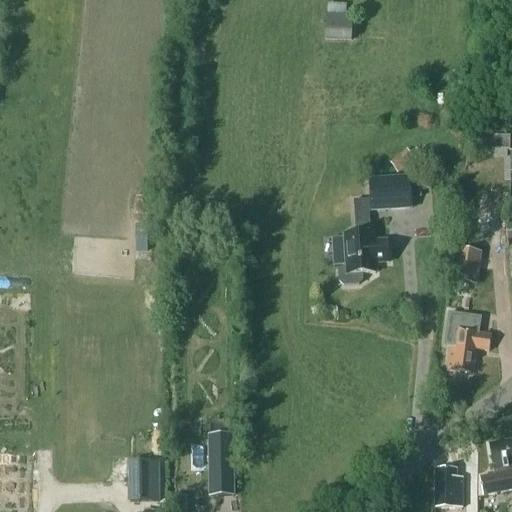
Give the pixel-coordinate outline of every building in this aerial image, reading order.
[(351,40),(352,16),(326,16),(325,40),(351,40)] [(416,157),(410,149),(391,164),(397,172),(416,157)] [(369,212),(411,209),(409,179),(369,181),(370,200),(353,201),(355,235),(345,236),(346,267),(342,268),(338,272),(339,282),(343,287),(358,286),(362,281),(362,275),(375,274),(374,264),(388,263),(387,242),(373,243),(373,234),(370,234),(369,212)] [(431,190),(431,179),(414,181),(414,191),(421,190),(431,190)] [(453,282),(471,285),(475,254),(457,251),(453,282)] [(445,330),(452,331),(447,371),(472,375),(476,351),(489,353),(491,337),(471,334),(472,321),(447,319),(445,330)] [(209,457),(217,457),(217,497),(233,497),(233,437),(209,437),(209,457)] [(511,441),(489,446),(494,476),(479,479),(483,497),(511,491),(511,441)] [(158,503),(158,464),(129,465),(129,503),(158,503)] [(456,479),(456,470),(435,470),(435,509),(462,510),(462,479),(456,479)] [(176,511),(186,511),(186,497),(177,497),(176,511)]
